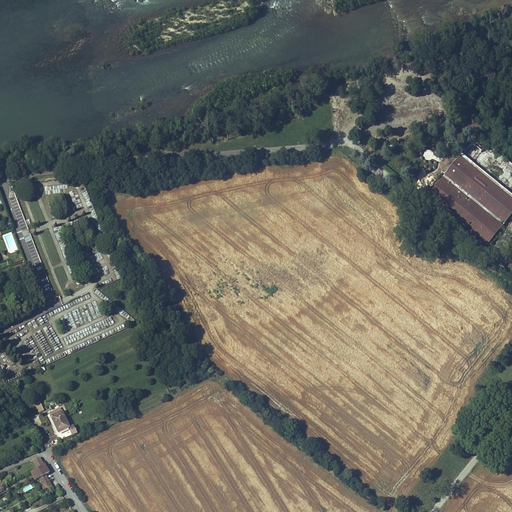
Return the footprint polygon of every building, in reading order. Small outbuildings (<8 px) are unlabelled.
[(511,214),(511,164),(478,137),(477,137),(459,160),(446,175),(437,186),(429,197),(432,200),(463,226),(478,237),(476,240),(478,242),(481,240),(487,245),(490,241),(511,214)] [(44,411),(40,403),(35,405),(39,413),(44,411)] [(61,412),(60,408),(49,414),(50,417),(61,412)] [(70,429),(61,412),(50,417),(49,418),(57,435),(70,429)] [(42,464),(41,461),(40,460),(39,459),(38,459),(37,459),(32,461),(36,470),(44,466),(42,464)] [(48,474),(44,466),(36,470),(30,473),(34,481),(39,478),(45,475),(48,474)] [(48,481),(45,475),(39,478),(42,484),(48,481)] [(52,489),(48,481),(42,484),(41,485),(45,492),(52,489)]
